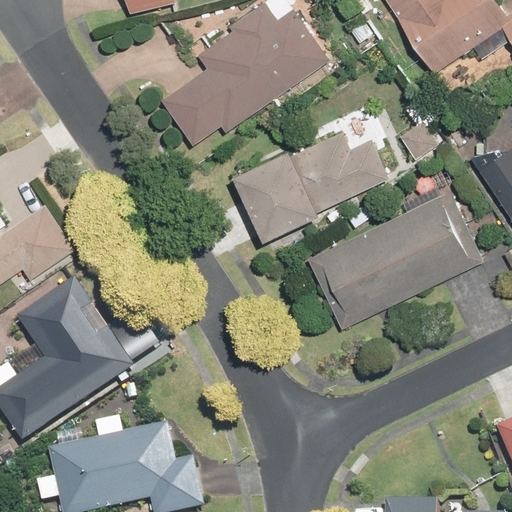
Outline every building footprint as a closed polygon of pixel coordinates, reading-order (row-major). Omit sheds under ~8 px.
[(132,0),(136,14),(183,1),(182,0),(132,0)] [(227,125),(232,132),(335,58),(294,0),(264,0),(206,41),(211,46),(204,51),(214,65),(169,97),(201,143),(227,125)] [(391,0),(438,71),(479,44),(488,57),(511,41),(511,8),(506,0),(391,0)] [(410,107),(422,125),(429,121),(434,128),(451,118),(435,92),(410,107)] [(363,109),(239,167),(272,238),(397,180),(382,147),(400,139),(385,108),(367,116),(363,109)] [(422,125),(406,135),(421,161),(445,146),(434,128),(429,121),(422,125)] [(511,150),(507,153),(499,140),(476,155),(511,208),(511,150)] [(411,210),(309,256),(342,328),(489,262),(457,190),(448,194),(444,184),(407,201),(411,210)] [(0,287),(29,269),(36,279),(82,249),(51,200),(12,225),(0,207),(0,287)] [(0,390),(2,393),(0,394),(0,404),(25,440),(137,364),(80,279),(54,297),(44,283),(20,298),(30,313),(22,319),(40,346),(0,373),(0,390)] [(99,420),(104,439),(87,443),(86,434),(62,439),(64,448),(56,449),(61,475),(39,479),(44,501),(66,496),(69,511),(101,511),(156,500),(158,511),(185,511),(208,507),(197,456),(183,459),(175,424),(129,434),(125,415),(99,420)] [(511,422),(503,426),(511,447),(511,422)] [(442,511),(443,498),(392,495),(391,511),(511,511),(475,509),(474,511),(442,511)]
